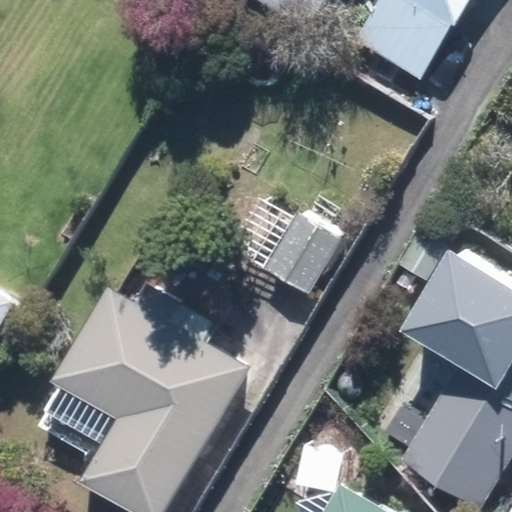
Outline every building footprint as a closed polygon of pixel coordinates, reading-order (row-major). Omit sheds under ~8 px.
[(332,0),(264,0),(312,31),(332,0)] [(384,0),(362,37),(428,76),(458,24),(463,27),(479,0),(384,0)] [(307,208),(269,270),(313,296),(351,234),(307,208)] [(88,479),(143,511),(173,511),(261,365),(216,339),(246,290),(172,247),(143,296),(119,281),(63,375),(71,380),(52,411),(109,444),(88,479)] [(402,461),(483,509),(511,461),(511,288),(450,251),(403,330),(460,364),(402,461)] [(0,344),(25,300),(0,285),(0,344)] [(402,511),(347,479),(326,511),(402,511)]
